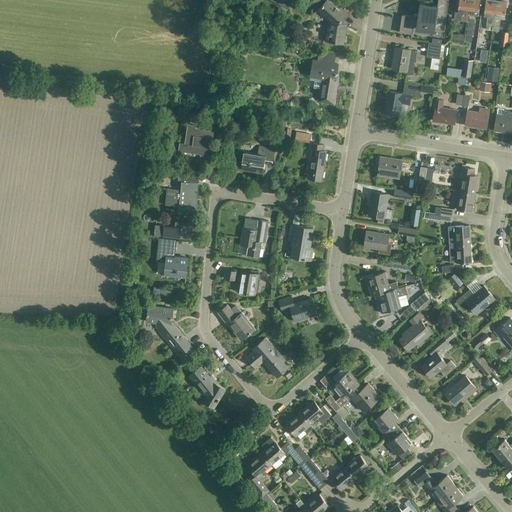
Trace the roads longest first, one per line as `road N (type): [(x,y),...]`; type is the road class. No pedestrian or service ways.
road 1 (residential): [(362,336),(271,413),(203,329),(216,192),(343,211)]
road 2 (residential): [(505,156),(355,133)]
road 3 (residential): [(355,133),(376,0)]
road 4 (residential): [(362,336),(334,285),(343,211)]
road 5 (residential): [(448,437),(362,336)]
road 6 (residential): [(511,279),(492,237),(505,156)]
